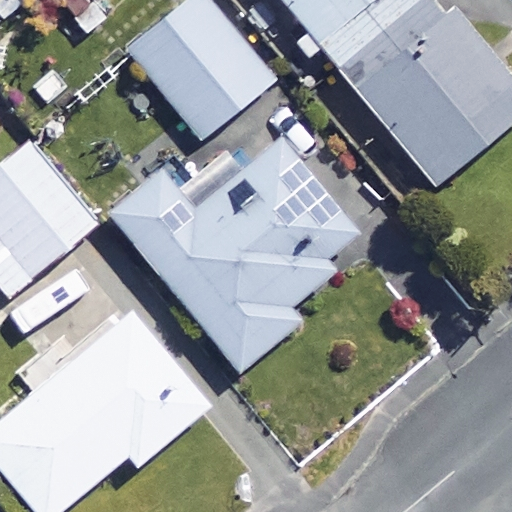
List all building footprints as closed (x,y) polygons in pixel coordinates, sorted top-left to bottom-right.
[(30,0),(0,0),(0,13),(6,20),(30,0)] [(274,89),(204,0),(202,0),(134,55),(204,144),(274,89)] [(511,133),(511,83),(444,0),(285,0),(441,192),(511,133)] [(379,243),(291,137),(200,213),(168,175),(115,218),(245,375),(305,325),(295,312),(379,243)] [(101,230),(35,146),(0,173),(0,286),(11,301),(101,230)] [(214,411),(136,317),(0,431),(0,468),(36,511),(69,511),(132,460),(142,472),(214,411)]
